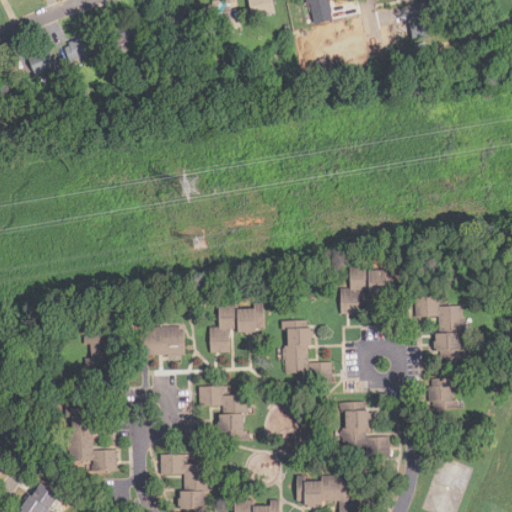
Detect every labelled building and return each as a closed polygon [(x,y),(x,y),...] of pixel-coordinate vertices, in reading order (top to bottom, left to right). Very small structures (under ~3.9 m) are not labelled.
[(210,0),(214,22),(231,19),(227,0),(210,0)] [(275,11),(272,0),(248,0),(252,15),(275,11)] [(309,0),(314,23),(332,19),(328,0),(309,0)] [(185,29),(180,10),(156,16),(161,35),(185,29)] [(412,37),(430,36),(428,14),(410,15),(412,37)] [(109,26),(116,45),(138,37),(131,18),(109,26)] [(70,60),(95,52),(89,35),(65,43),(70,60)] [(37,75),(55,66),(48,51),(29,60),(37,75)] [(0,99),(17,91),(8,71),(0,74),(0,99)] [(394,293),(394,268),(350,268),(350,288),(341,288),(341,313),(361,313),(361,293),(394,293)] [(440,296),(415,296),(415,316),(437,316),(438,358),(462,358),(461,306),(440,306),(440,296)] [(229,352),(229,332),(257,332),(257,319),(264,319),(264,305),(218,305),(218,327),(210,327),(210,352),(229,352)] [(332,381),(331,361),(312,362),(311,320),(283,321),(285,373),(298,373),(298,382),(332,381)] [(141,354),(185,354),(185,327),(141,327),(141,354)] [(87,366),(113,366),(113,335),(84,335),(84,345),(87,345),(87,366)] [(456,377),(430,377),(430,408),(456,408),(456,377)] [(199,406),(220,406),(220,444),(246,443),(245,394),(225,395),(225,386),(199,386),(199,406)] [(389,437),(370,437),(369,401),(339,402),(340,454),(389,453),(389,437)] [(116,449),(96,450),(95,408),(68,409),(69,461),(93,461),(93,470),(117,470),(116,449)] [(206,511),(207,464),(185,463),(185,454),(160,454),(160,474),(182,474),(182,511),(206,511)] [(298,476),(298,505),(339,504),(339,511),(360,511),(360,500),(349,500),(349,475),(298,476)] [(46,511),(58,494),(39,481),(19,511),(46,511)] [(234,501),(234,511),(279,511),(279,499),(234,501)]
